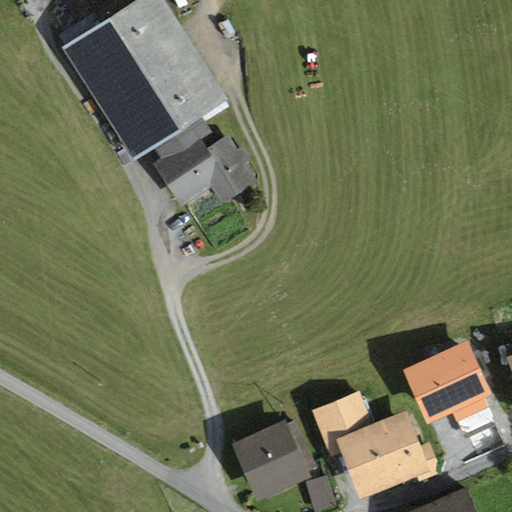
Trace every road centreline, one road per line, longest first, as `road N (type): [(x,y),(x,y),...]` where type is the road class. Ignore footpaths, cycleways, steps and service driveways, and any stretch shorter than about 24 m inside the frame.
road 1 (track): [(199,492),(214,434),(210,406),(167,276),(245,247),(266,227),(271,185),(207,0)]
road 2 (tertiary): [(0,379),(230,511)]
road 3 (track): [(45,0),(49,45),(148,190)]
road 4 (track): [(511,451),(361,511)]
